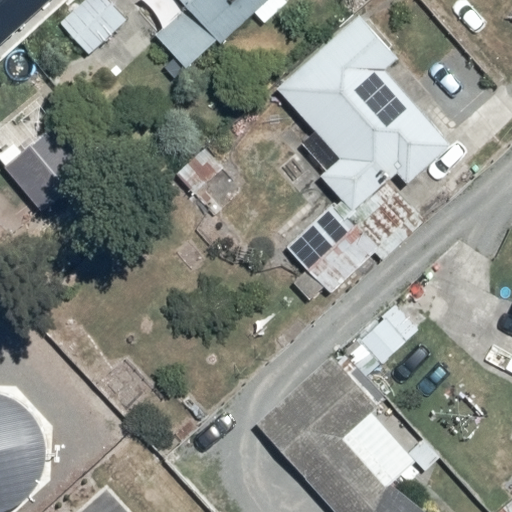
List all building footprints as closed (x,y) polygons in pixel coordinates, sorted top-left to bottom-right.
[(38,0),(46,9),(56,0),(38,0)] [(130,16),(115,0),(89,0),(65,22),(92,51),(130,16)] [(266,0),(187,0),(191,4),(159,32),(188,67),(266,0)] [(292,243),(313,265),(296,280),(311,297),(327,282),(334,290),(387,243),(393,250),(432,216),(402,181),(409,175),(413,180),(456,142),(389,66),(401,55),(365,14),(283,86),(344,155),(325,172),(346,196),(292,243)] [(444,511),(423,490),(413,499),(396,481),(422,456),(376,409),(383,403),(364,384),(422,327),(397,301),(339,358),(335,354),(261,425),(345,511),(444,511)]
